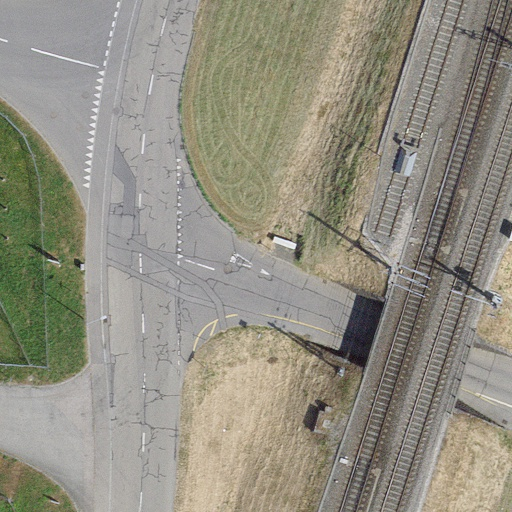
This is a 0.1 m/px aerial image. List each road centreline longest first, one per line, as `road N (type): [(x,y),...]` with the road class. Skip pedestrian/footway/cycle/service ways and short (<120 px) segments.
road 1 (residential): [(511,389),(140,220)]
road 2 (unclassified): [(140,220),(142,511)]
road 3 (unclassified): [(175,0),(151,97),(140,220)]
road 4 (unclassified): [(140,220),(0,175)]
